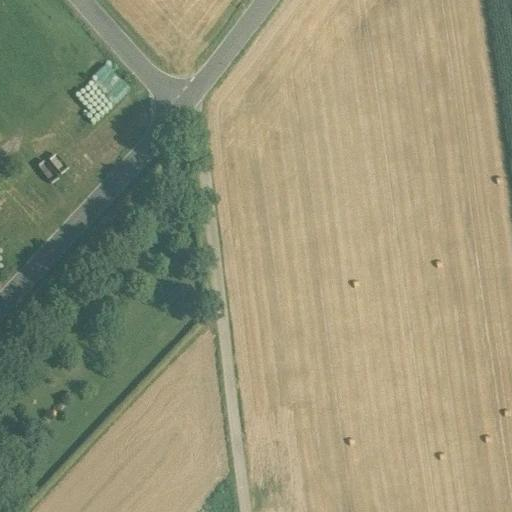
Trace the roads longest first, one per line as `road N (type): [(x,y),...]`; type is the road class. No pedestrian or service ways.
road 1 (unclassified): [(183,104),(0,304)]
road 2 (unclassified): [(183,104),(81,0)]
road 3 (unclassified): [(267,0),(183,104)]
